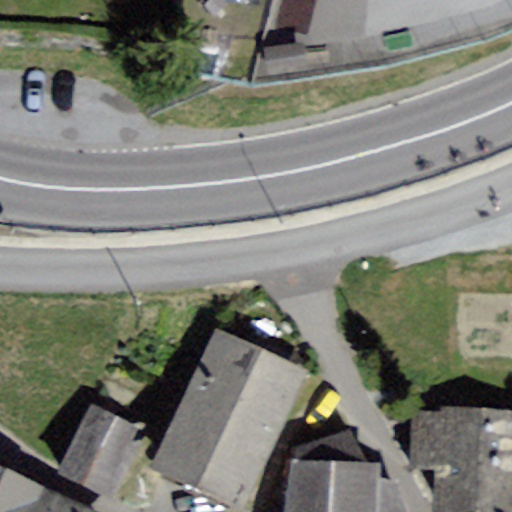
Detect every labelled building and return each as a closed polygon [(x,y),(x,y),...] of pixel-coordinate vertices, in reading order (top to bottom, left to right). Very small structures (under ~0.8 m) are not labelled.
[(222,503),(281,384),(191,339),(132,459),(222,503)] [(93,484),(116,436),(72,414),(49,462),(93,484)] [(420,511),(500,511),(507,428),(425,423),(419,511),(420,511)] [(325,439),(268,454),(254,511),(374,511),(368,490),(346,486),(348,471),(332,469),(325,439)] [(52,511),(0,490),(0,511),(52,511)]
